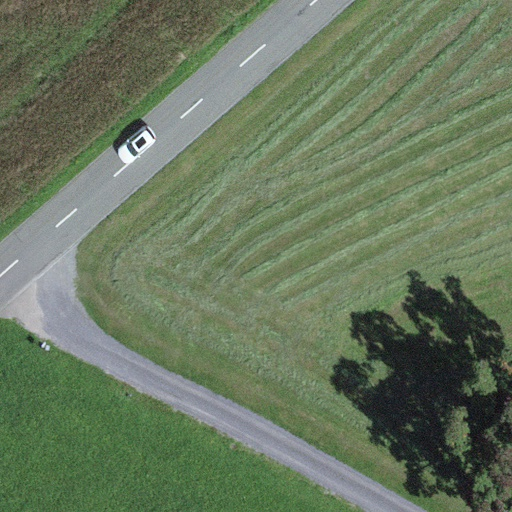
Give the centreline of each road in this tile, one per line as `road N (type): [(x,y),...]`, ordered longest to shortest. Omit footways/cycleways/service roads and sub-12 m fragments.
road 1 (track): [(397,511),(112,358),(5,274)]
road 2 (tertiary): [(324,0),(0,278)]
